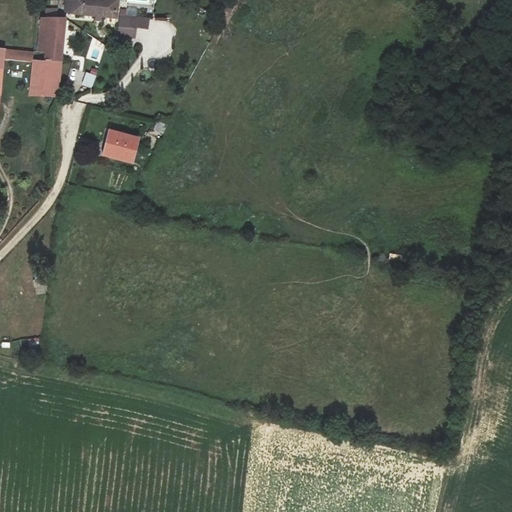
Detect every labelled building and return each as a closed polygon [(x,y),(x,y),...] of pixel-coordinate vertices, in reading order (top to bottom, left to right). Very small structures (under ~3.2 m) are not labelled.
[(118,0),(65,0),(64,13),(117,18),(118,0)] [(148,29),(149,18),(120,15),(118,37),(134,39),(135,27),(148,29)] [(44,61),(62,63),(66,33),(70,32),(71,22),(40,18),(37,52),(39,53),(39,57),(44,58),(44,61)] [(0,98),(5,59),(31,61),(32,51),(0,48),(0,98)] [(62,63),(44,61),(33,61),(29,96),(58,97),(62,63)] [(87,73),(82,85),(91,88),(96,76),(87,73)] [(138,138),(110,130),(103,154),(132,162),(138,138)] [(46,293),(43,280),(34,282),(37,295),(46,293)] [(38,338),(28,338),(29,349),(39,348),(38,338)]
